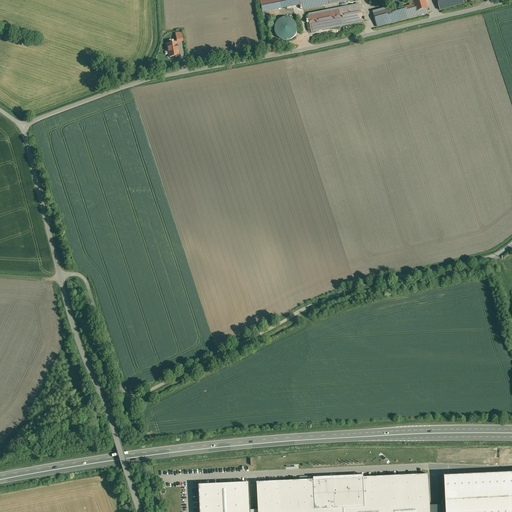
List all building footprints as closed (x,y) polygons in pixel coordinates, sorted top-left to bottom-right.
[(300,0),(302,10),(351,0),(300,0)] [(425,0),(412,0),(414,5),(392,11),(395,18),(428,9),(425,0)] [(462,0),(437,0),(440,10),(464,4),(462,0)] [(360,4),(306,15),(310,32),(342,26),(363,22),(360,4)] [(275,39),(296,38),(295,18),(274,18),(275,39)] [(168,57),(178,55),(176,42),(165,44),(168,57)] [(256,484),(257,511),(430,511),(429,475),(256,484)] [(249,511),(248,484),(198,486),(199,511),(249,511)]
